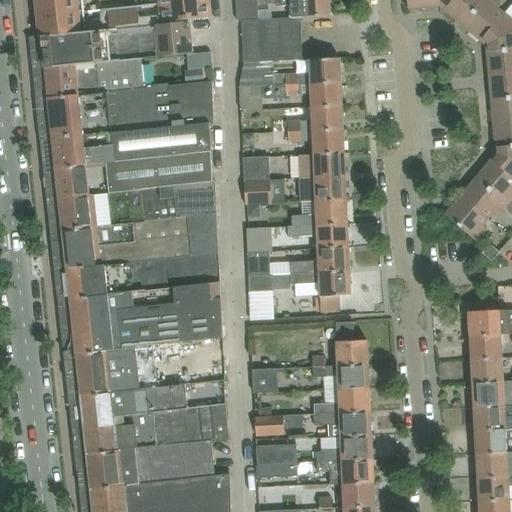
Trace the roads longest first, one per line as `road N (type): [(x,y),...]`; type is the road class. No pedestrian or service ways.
road 1 (residential): [(383,0),(405,34),(416,135),(394,172),(396,254),(410,281),(426,511)]
road 2 (unclassified): [(219,0),(243,511)]
road 3 (tertiary): [(41,511),(0,118)]
